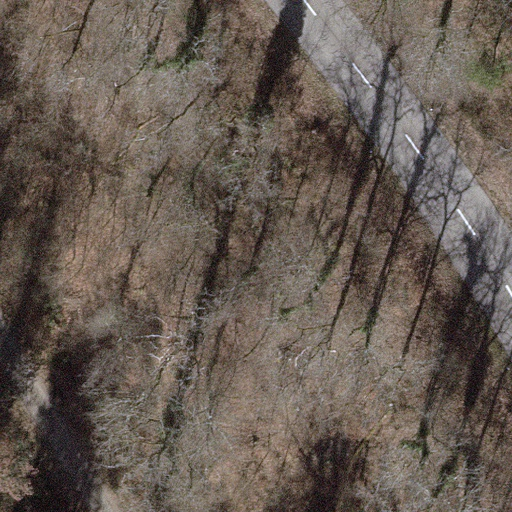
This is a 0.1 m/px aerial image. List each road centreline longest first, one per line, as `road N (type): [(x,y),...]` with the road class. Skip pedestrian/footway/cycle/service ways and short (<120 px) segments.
road 1 (tertiary): [(511,290),(400,121),(305,0)]
road 2 (track): [(105,511),(0,334)]
